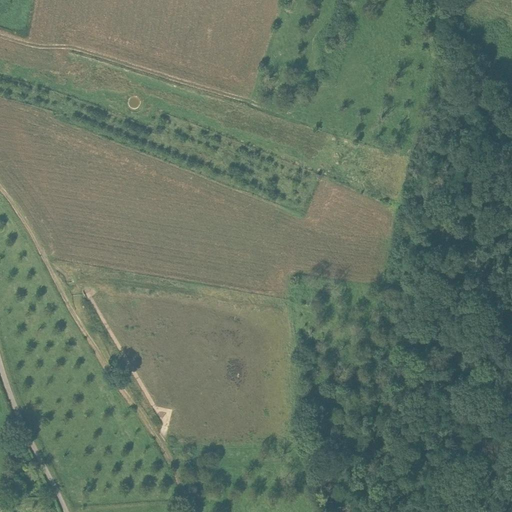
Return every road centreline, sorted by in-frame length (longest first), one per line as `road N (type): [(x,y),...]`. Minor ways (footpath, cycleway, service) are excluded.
road 1 (track): [(186,511),(166,454),(99,359),(0,190)]
road 2 (track): [(416,0),(511,135)]
